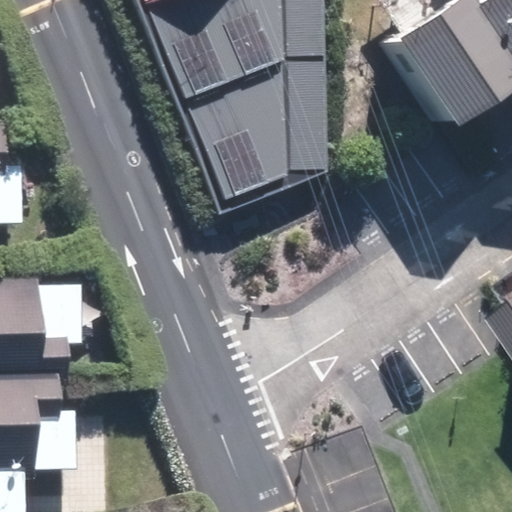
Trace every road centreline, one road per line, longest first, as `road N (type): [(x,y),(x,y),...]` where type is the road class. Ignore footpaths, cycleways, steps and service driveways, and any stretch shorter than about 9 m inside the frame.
road 1 (residential): [(214,414),(53,0)]
road 2 (residential): [(214,414),(511,209)]
